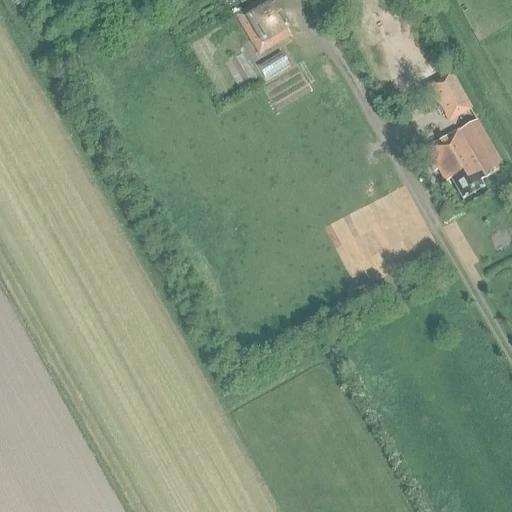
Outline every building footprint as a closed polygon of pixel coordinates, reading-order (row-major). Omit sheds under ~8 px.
[(264,0),(240,16),(263,52),(290,35),(268,0),(264,0)] [(280,52),(257,66),(265,79),(288,66),(280,52)] [(454,81),(435,92),(452,124),(472,113),(454,81)] [(322,169),(306,178),(317,197),(333,188),(335,191),(339,189),(348,204),(382,185),(374,170),(376,169),(349,121),(308,145),(322,169)] [(421,152),(432,172),(436,169),(444,183),(449,180),(461,200),(482,188),(478,182),(502,169),(475,122),(421,152)]
